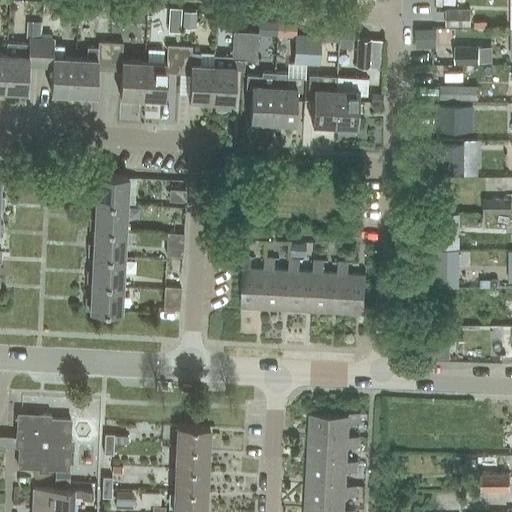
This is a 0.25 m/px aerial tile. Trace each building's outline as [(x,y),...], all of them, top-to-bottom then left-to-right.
[(182,8),(170,7),(168,31),(180,32),(182,8)] [(81,10),(81,17),(93,18),(93,10),(81,10)] [(112,10),(112,21),(122,22),(122,11),(112,10)] [(183,11),(183,27),(196,28),(196,11),(183,11)] [(469,11),(445,11),(445,26),(469,26),(469,11)] [(41,37),(42,22),(27,21),(26,36),(41,37)] [(353,48),(353,27),(339,27),(339,48),(353,48)] [(436,29),(415,29),(415,47),(436,47),(436,29)] [(232,55),(232,59),(244,60),(246,31),(233,31),(232,55)] [(246,31),(244,60),(256,60),(257,54),(258,32),(246,31)] [(306,63),(307,35),(295,34),(293,62),(306,63)] [(318,63),(319,59),(320,35),(307,35),(306,63),(318,63)] [(29,44),(28,65),(40,66),(41,37),(29,37),(29,44)] [(41,37),(40,66),(52,67),(53,44),(54,44),(54,38),(41,37)] [(382,40),(370,39),(370,38),(357,37),(356,65),(380,67),(382,40)] [(98,46),(97,69),(109,70),(110,41),(99,40),(98,46)] [(109,70),(120,70),(121,59),(122,59),(123,42),(110,41),(109,70)] [(29,44),(7,43),(7,53),(5,53),(3,89),(27,90),(28,65),(29,44)] [(53,44),(52,67),(51,91),(73,93),(75,56),(65,56),(65,44),(54,44),(53,44)] [(166,61),(167,61),(166,73),(178,73),(179,49),(179,45),(167,44),(166,61)] [(179,45),(179,49),(178,73),(190,74),(191,52),(192,52),(192,45),(179,45)] [(479,61),(479,45),(455,45),(455,61),(479,61)] [(98,46),(88,46),(87,57),(75,56),(73,93),(96,94),(97,69),(98,46)] [(192,52),(191,52),(190,74),(189,99),(211,100),(212,64),(200,63),(201,53),(192,52)] [(212,64),(211,100),(215,100),(215,108),(230,109),(231,101),(234,101),(235,69),(243,69),(244,60),(232,59),(232,55),(225,55),(215,55),(214,64),(212,64)] [(120,70),(119,95),(142,96),(144,60),(122,59),(121,59),(120,70)] [(144,60),(142,96),(165,97),(166,73),(167,61),(166,61),(144,60)] [(246,75),(246,88),(251,88),(249,120),(271,121),(273,85),(274,73),(262,72),(262,75),(246,75)] [(334,124),(335,88),(322,87),(322,75),(313,75),(311,123),(334,124)] [(336,75),(335,88),(334,124),(338,124),(337,133),(354,134),(354,125),(356,125),(357,94),(367,94),(367,77),(336,75)] [(273,85),(271,121),(295,122),(296,86),(301,86),(301,77),(285,76),(285,85),(273,85)] [(476,85),(440,83),(440,97),(475,99),(476,85)] [(382,102),(382,93),(371,92),(371,102),(382,102)] [(439,114),(439,129),(463,129),(463,102),(439,102),(439,114)] [(441,167),(441,171),(464,171),(464,176),(478,176),(478,151),(464,151),(464,142),(441,142),(441,167)] [(91,189),(91,201),(95,202),(95,201),(127,203),(128,176),(96,174),(96,189),(91,189)] [(186,201),(186,190),(170,189),(169,201),(186,201)] [(90,216),(89,228),(94,228),(125,230),(127,203),(95,201),(95,202),(94,217),(90,216)] [(437,214),(437,227),(460,227),(460,213),(437,214)] [(89,242),(88,255),(93,255),(124,257),(125,230),(94,228),(93,242),(89,242)] [(183,256),(184,233),(168,232),(166,255),(183,256)] [(437,237),(437,249),(460,248),(460,237),(437,237)] [(291,243),(291,256),(306,256),(307,243),(291,243)] [(438,250),(438,268),(459,268),(459,250),(438,250)] [(88,270),(87,283),(92,283),(92,282),(122,284),(124,257),(93,255),(92,270),(88,270)] [(267,268),(264,268),(250,267),(250,256),(240,256),(240,267),(243,267),(241,305),(266,306),(267,268)] [(292,269),(288,269),(274,269),(274,257),(264,257),(264,268),(267,268),(266,306),(290,308),(292,269)] [(316,271),(312,271),(298,270),(299,258),(288,258),(288,269),(292,269),(290,308),(315,309),(316,271)] [(341,272),(337,272),(323,271),(323,260),(313,259),(312,271),(316,271),(315,309),(339,310),(341,272)] [(337,260),(337,272),(341,272),(339,310),(364,312),(365,274),(347,273),(348,261),(337,260)] [(86,297),(86,309),(121,311),(122,284),(92,282),(92,283),(91,297),(86,297)] [(180,309),(181,287),(165,286),(163,308),(180,309)] [(502,350),(511,349),(511,326),(502,327),(502,350)] [(437,350),(437,358),(450,358),(450,350),(437,350)] [(309,411),(308,436),(347,438),(347,435),(348,420),(359,421),(360,411),(349,410),(349,413),(309,411)] [(17,439),(16,446),(19,446),(18,466),(38,467),(38,470),(48,471),(48,468),(68,469),(69,449),(72,449),(73,439),(70,439),(71,419),(51,418),(51,415),(44,414),(41,417),(21,416),(20,436),(17,439)] [(175,424),(174,446),(207,448),(208,426),(175,424)] [(104,443),(113,444),(114,433),(104,433),(104,443)] [(114,433),(113,444),(127,444),(128,434),(114,433)] [(308,436),(307,461),(346,463),(346,458),(347,445),(358,445),(358,436),(347,435),(347,438),(308,436)] [(113,454),(113,444),(104,443),(104,453),(113,454)] [(174,446),(173,468),(206,470),(207,448),(174,446)] [(396,456),(393,463),(403,466),(406,459),(396,456)] [(307,461),(306,485),(345,487),(345,484),(346,469),(357,470),(357,459),(346,458),(346,463),(307,461)] [(173,468),(172,490),(205,492),(206,470),(173,468)] [(55,471),(55,481),(69,482),(70,472),(55,471)] [(510,472),(482,472),(482,489),(510,489),(510,472)] [(102,487),(111,487),(112,477),(103,477),(102,487)] [(306,485),(304,510),(343,511),(344,508),(344,494),(356,495),(356,484),(345,484),(345,487),(306,485)] [(94,499),(95,490),(34,487),(33,509),(74,511),(74,496),(83,497),(83,498),(94,499)] [(111,497),(111,487),(102,487),(102,497),(111,497)] [(172,490),(171,511),(176,511),(203,511),(205,492),(172,490)] [(115,491),(114,507),(131,508),(132,492),(115,491)]
